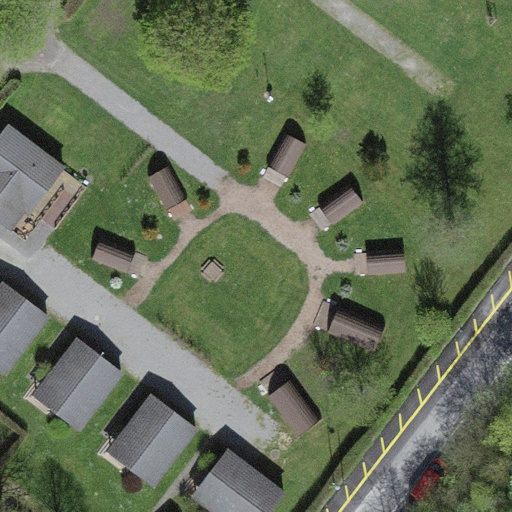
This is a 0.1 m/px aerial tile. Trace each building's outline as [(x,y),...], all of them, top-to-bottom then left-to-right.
[(6,126),(0,133),(0,186),(31,211),(63,170),(6,126)] [(4,283),(0,288),(0,370),(3,372),(46,315),(4,283)] [(78,339),(46,381),(67,396),(55,412),(77,428),(120,371),(78,339)] [(152,395),(120,437),(141,452),(129,468),(151,484),(194,427),(152,395)] [(226,485),(210,505),(218,511),(270,511),(283,494),(226,451),(210,473),(226,485)]
